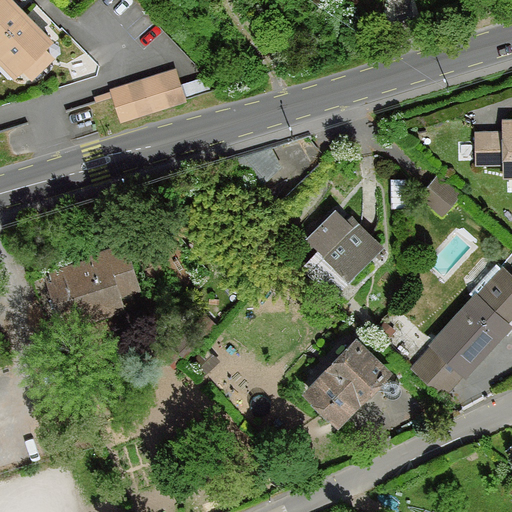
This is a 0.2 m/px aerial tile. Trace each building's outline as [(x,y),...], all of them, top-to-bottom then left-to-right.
[(0,0),(0,58),(15,73),(22,67),(32,77),(50,59),(39,48),(48,40),(6,0),(0,0)] [(186,100),(177,71),(115,89),(124,118),(186,100)] [(511,118),(503,119),(504,130),(475,131),(476,166),(505,165),(505,179),(511,178),(511,118)] [(284,166),(274,148),(229,161),(254,193),(284,166)] [(463,198),(438,177),(420,198),(444,219),(463,198)] [(385,247),(355,217),(350,222),(339,211),(312,238),(324,250),(306,267),(335,296),(385,247)] [(145,288),(130,240),(89,253),(90,256),(48,269),(66,327),(130,307),(126,294),(145,288)] [(511,320),(510,319),(511,316),(511,269),(506,263),(432,342),(435,345),(415,366),(446,395),(464,375),(469,378),(511,332),(511,320)] [(280,310),(259,330),(278,349),(298,329),(280,310)] [(397,371),(362,336),(307,391),(343,426),(397,371)] [(221,494),(200,502),(204,511),(230,511),(238,509),(232,494),(223,498),(221,494)]
